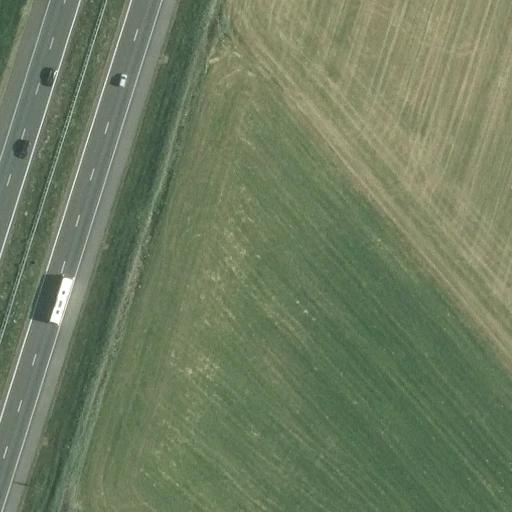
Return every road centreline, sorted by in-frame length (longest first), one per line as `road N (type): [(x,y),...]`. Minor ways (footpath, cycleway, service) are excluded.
road 1 (motorway): [(0,482),(150,0)]
road 2 (motorway): [(62,0),(0,200)]
